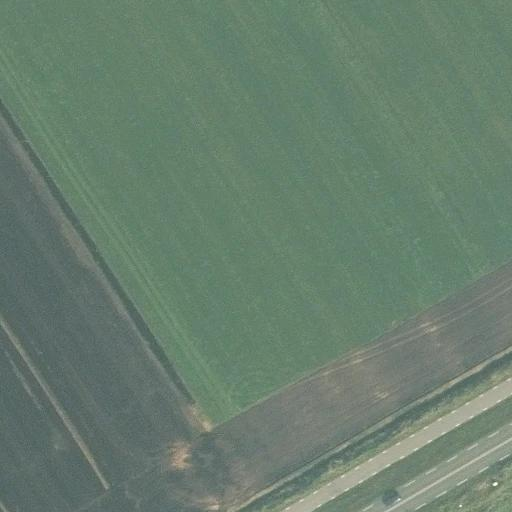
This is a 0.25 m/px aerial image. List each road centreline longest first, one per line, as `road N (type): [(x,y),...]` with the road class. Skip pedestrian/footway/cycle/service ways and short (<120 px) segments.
road 1 (unclassified): [(296,511),(511,388)]
road 2 (primary): [(385,511),(511,437)]
